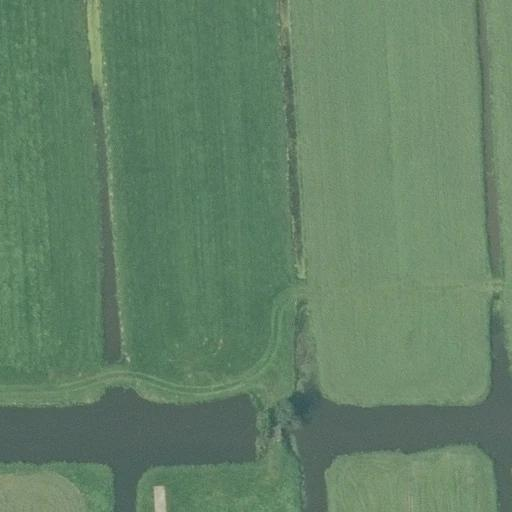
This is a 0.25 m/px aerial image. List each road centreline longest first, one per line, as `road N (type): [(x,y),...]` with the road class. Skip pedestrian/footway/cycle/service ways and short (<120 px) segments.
road 1 (track): [(511,301),(342,279),(265,297),(157,360),(0,365)]
road 2 (track): [(277,458),(271,475),(163,485),(148,511)]
